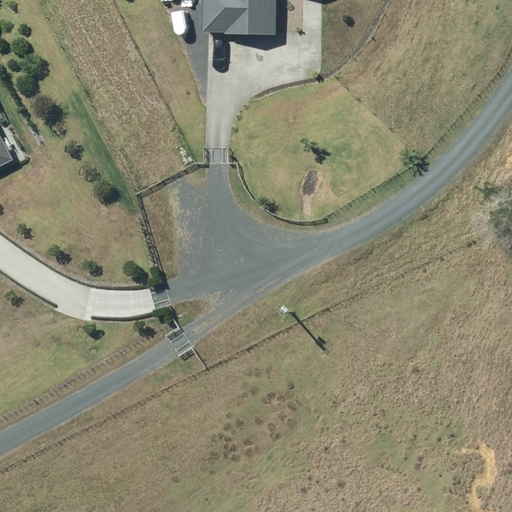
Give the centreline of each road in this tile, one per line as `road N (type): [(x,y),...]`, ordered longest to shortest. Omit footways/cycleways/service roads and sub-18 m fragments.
road 1 (unknown): [(356,246),(243,313),(0,430)]
road 2 (unknown): [(356,246),(330,215),(264,260),(216,270),(171,267),(77,244),(14,208)]
road 3 (unknown): [(511,157),(356,246)]
